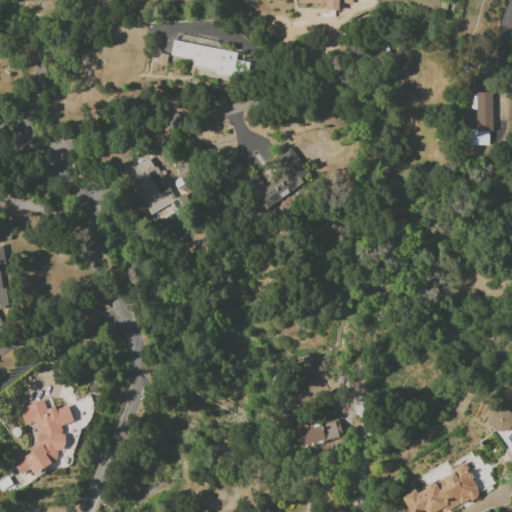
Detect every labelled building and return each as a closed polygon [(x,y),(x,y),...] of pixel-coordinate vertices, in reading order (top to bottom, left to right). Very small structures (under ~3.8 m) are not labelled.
[(297,0),(298,3),(324,3),(324,10),(338,10),(338,4),(351,4),(351,0),(297,0)] [(236,52),(172,41),(170,55),(193,60),(192,66),(216,70),(215,75),(240,80),(243,62),(235,61),(236,52)] [(475,92),(475,134),(468,134),(468,144),(487,144),(486,132),(492,132),(492,92),(475,92)] [(256,212),(310,181),(291,147),(271,159),(284,181),(267,190),(258,173),(247,179),(233,155),(217,164),(231,188),(240,183),(256,212)] [(125,171),(149,214),(173,201),(149,158),(125,171)] [(18,409),(24,425),(32,422),(41,449),(13,459),(18,475),(58,462),(55,452),(66,448),(59,426),(73,422),(67,404),(46,411),(42,400),(18,409)] [(491,432),(511,428),(507,406),(486,411),(491,432)] [(338,437),(334,419),(293,428),(297,446),(338,437)] [(401,511),(398,505),(405,501),(402,497),(416,488),(418,493),(427,488),(426,486),(433,482),(434,484),(452,473),(450,470),(462,463),(462,464),(465,462),(469,468),(467,469),(469,472),(470,471),(475,478),(473,479),(474,481),(475,480),(478,485),(476,486),(478,489),(477,489),(479,492),(478,498),(474,501),(469,499),(461,505),(460,503),(444,511),(442,511),(441,509),(435,511),(426,511),(425,510),(421,511),(401,511)]
